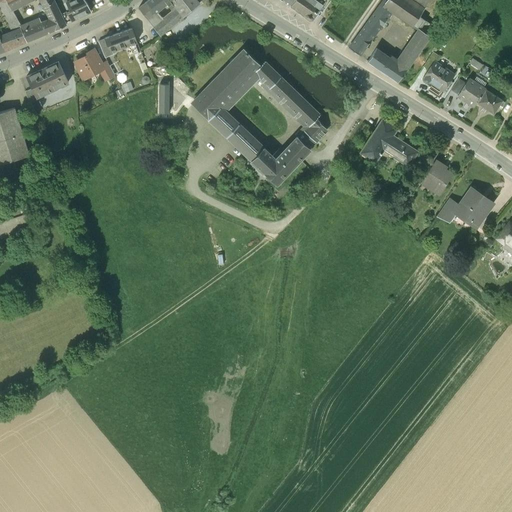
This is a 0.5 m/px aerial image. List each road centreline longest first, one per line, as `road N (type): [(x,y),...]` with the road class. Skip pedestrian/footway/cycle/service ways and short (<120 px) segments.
road 1 (secondary): [(242,0),(511,168)]
road 2 (residential): [(131,0),(0,66)]
